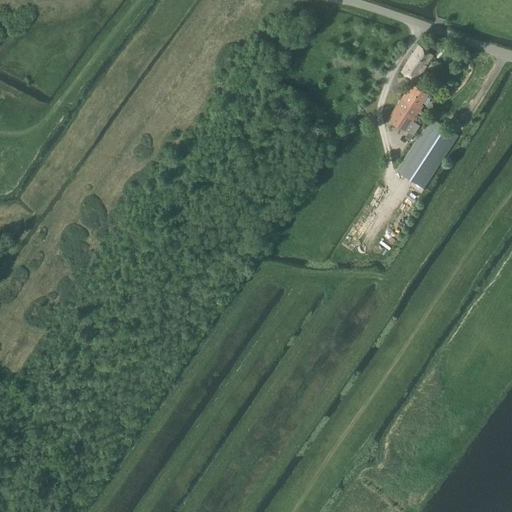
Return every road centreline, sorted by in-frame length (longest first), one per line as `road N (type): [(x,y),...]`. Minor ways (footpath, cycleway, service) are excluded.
road 1 (track): [(0,138),(38,131),(136,0)]
road 2 (unclassified): [(345,0),(511,52)]
